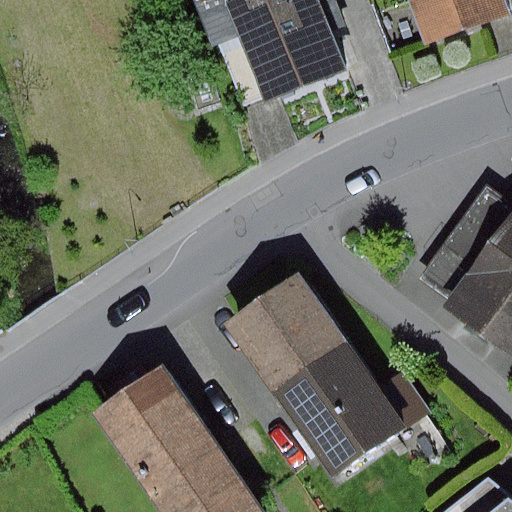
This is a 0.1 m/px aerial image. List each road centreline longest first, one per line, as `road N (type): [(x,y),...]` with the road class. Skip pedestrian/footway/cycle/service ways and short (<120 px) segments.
road 1 (residential): [(0,391),(274,206)]
road 2 (residential): [(511,405),(274,206)]
road 3 (residential): [(274,206),(430,129),(511,100)]
